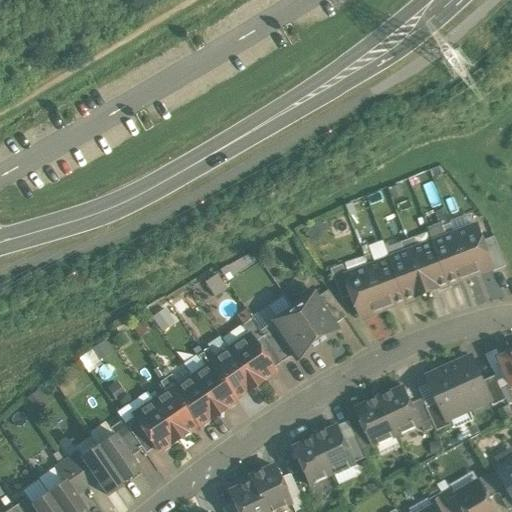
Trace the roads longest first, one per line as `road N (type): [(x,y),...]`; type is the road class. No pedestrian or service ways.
road 1 (secondary): [(445,0),(383,49),(194,165),(0,240)]
road 2 (residential): [(511,315),(385,355),(293,404),(153,511)]
